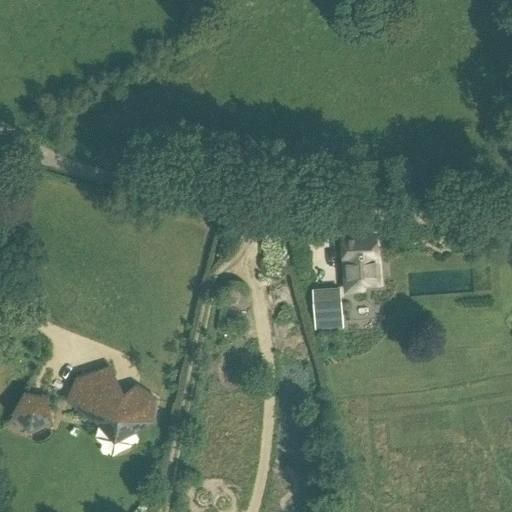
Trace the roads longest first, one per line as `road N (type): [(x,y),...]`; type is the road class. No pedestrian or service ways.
road 1 (unclassified): [(0,128),(34,152),(146,187),(445,217),(511,210)]
road 2 (track): [(256,201),(250,248),(211,288),(161,511)]
road 3 (track): [(250,248),(268,434),(252,511)]
